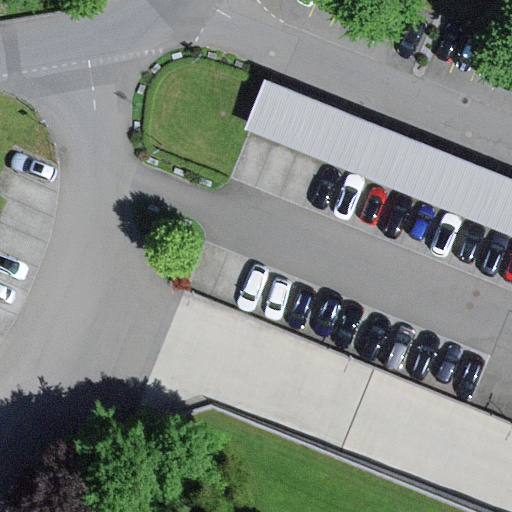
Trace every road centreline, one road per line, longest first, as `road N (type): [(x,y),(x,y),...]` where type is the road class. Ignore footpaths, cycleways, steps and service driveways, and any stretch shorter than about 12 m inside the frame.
road 1 (unknown): [(43,361),(511,496)]
road 2 (residential): [(511,131),(237,24),(202,0)]
road 3 (residential): [(174,0),(139,23),(0,48)]
